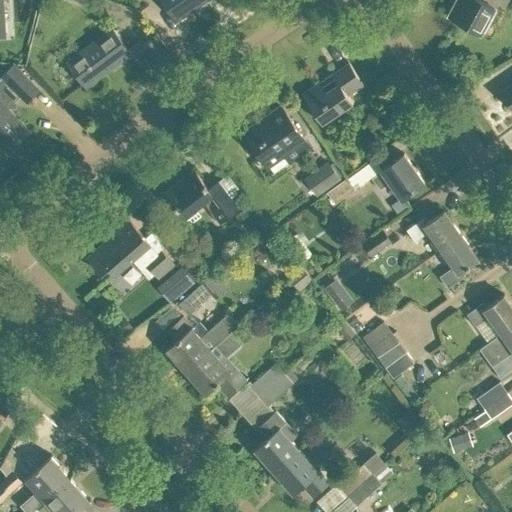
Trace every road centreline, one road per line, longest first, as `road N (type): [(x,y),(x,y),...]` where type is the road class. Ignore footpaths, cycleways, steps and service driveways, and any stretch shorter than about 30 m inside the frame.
road 1 (residential): [(3,243),(82,170),(293,15)]
road 2 (residential): [(242,511),(3,243)]
road 3 (residential): [(511,205),(365,0)]
